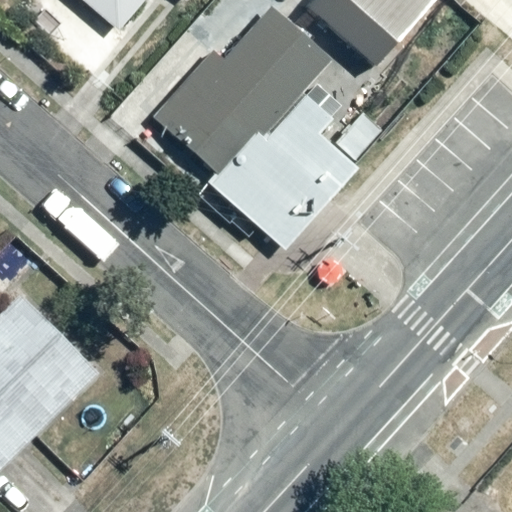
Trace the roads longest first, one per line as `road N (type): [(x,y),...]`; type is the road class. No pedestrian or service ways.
road 1 (residential): [(0,116),(290,389),(342,428)]
road 2 (secondary): [(511,239),(342,428)]
